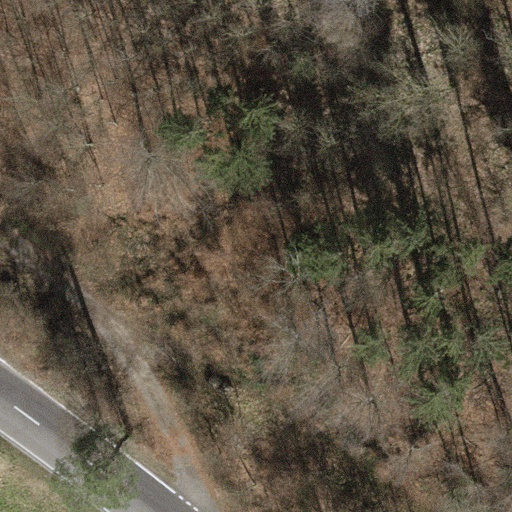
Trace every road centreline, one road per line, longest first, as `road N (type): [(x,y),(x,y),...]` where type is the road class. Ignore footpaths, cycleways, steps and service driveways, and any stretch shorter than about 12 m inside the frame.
road 1 (track): [(103,309),(375,495),(414,511)]
road 2 (track): [(0,241),(103,309),(194,511)]
road 3 (tertiary): [(155,511),(0,403)]
